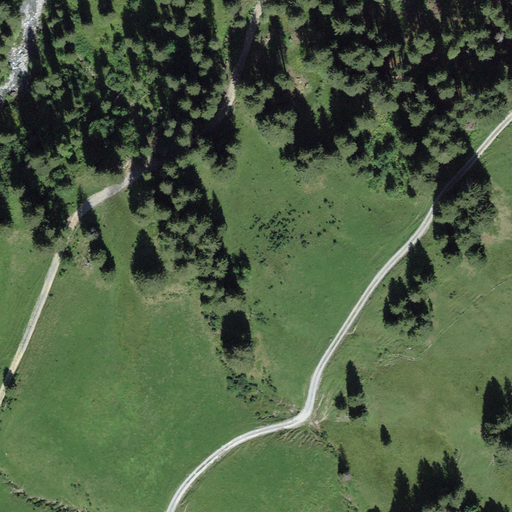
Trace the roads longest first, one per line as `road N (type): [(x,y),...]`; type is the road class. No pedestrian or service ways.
road 1 (track): [(511,118),(370,285),(310,390),(306,419),(216,455),(168,511)]
road 2 (track): [(122,171),(56,246),(0,400)]
